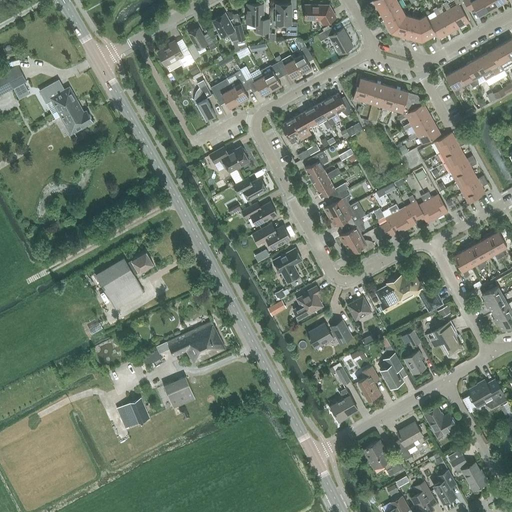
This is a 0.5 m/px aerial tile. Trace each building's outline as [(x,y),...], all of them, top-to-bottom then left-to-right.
[(373,0),(384,18),(402,8),(397,0),(373,0)] [(451,8),(461,27),(470,22),(460,4),(461,3),(459,0),(454,0),(457,5),(451,8)] [(482,0),(463,0),(469,11),(475,8),(479,16),(489,11),(482,0)] [(498,6),(495,0),(482,0),(489,11),(498,6)] [(461,27),(451,8),(447,1),(443,3),(447,10),(441,14),(451,32),(461,27)] [(257,24),(256,32),(270,32),(270,18),(264,18),(264,11),(263,11),(263,4),(247,3),(247,23),(257,24)] [(277,4),(276,24),(276,25),(286,25),(286,35),(298,35),(298,22),(291,22),(292,4),(277,4)] [(323,24),(336,17),(330,5),(306,4),(305,19),(321,20),(323,24)] [(451,32),(441,14),(437,7),(433,9),(437,16),(429,20),(436,33),(439,39),(451,32)] [(407,36),(412,16),(406,14),(402,8),(384,18),(391,32),(407,36)] [(239,40),(244,39),(245,38),(241,24),(235,25),(236,27),(236,28),(235,29),(225,12),(212,20),(222,37),(228,33),(232,40),(239,39),(239,40)] [(436,33),(429,20),(426,15),(419,18),(412,16),(407,36),(422,41),(436,33)] [(198,49),(208,43),(199,27),(189,33),(198,49)] [(340,53),(353,46),(343,28),(334,33),(331,27),(317,34),(321,41),(330,35),(340,53)] [(511,38),(503,43),(511,60),(511,38)] [(182,53),(175,40),(164,47),(164,48),(158,51),(165,65),(178,58),(183,67),(195,60),(188,49),(182,53)] [(249,44),(250,51),(265,50),(264,43),(249,44)] [(505,69),(511,65),(511,60),(503,43),(493,49),(502,64),(505,69)] [(313,58),(309,50),(307,46),(301,49),(303,53),(294,58),(302,74),(312,68),(308,61),(313,58)] [(505,69),(502,64),(493,49),(484,54),(495,74),(498,73),(505,69)] [(492,76),(495,74),(484,54),(474,59),(483,74),(486,80),(492,76)] [(293,79),(302,74),(294,58),(284,64),(282,60),(276,63),(283,75),(288,72),(293,79)] [(478,77),(483,74),(474,59),(465,64),(476,85),(479,83),(478,77)] [(278,78),(283,75),(276,63),(271,66),(270,64),(261,70),(264,75),(272,90),(282,85),(278,78)] [(473,87),(476,85),(465,64),(456,70),(464,85),(469,82),(473,87)] [(18,65),(0,74),(0,94),(27,81),(18,65)] [(251,87),(253,91),(258,88),(262,96),(272,90),(264,75),(254,81),(246,66),(241,69),(243,72),(246,79),(251,87)] [(246,79),(243,72),(241,69),(235,73),(239,78),(229,83),(240,103),(249,97),(245,90),(251,87),(246,79)] [(459,88),(464,85),(456,70),(446,75),(454,90),(457,95),(460,94),(459,88)] [(363,100),(369,80),(361,77),(362,75),(358,74),(355,84),(357,84),(353,97),(363,100)] [(204,78),(197,82),(200,86),(200,87),(206,84),(207,84),(206,83),(204,78)] [(46,102),(53,114),(58,111),(77,100),(70,86),(64,89),(59,80),(40,90),(45,100),(50,97),(51,99),(46,102)] [(383,105),(389,85),(380,83),(381,80),(378,80),(377,82),(369,80),(363,100),(383,105)] [(230,108),(240,103),(229,83),(214,92),(221,104),(226,101),(230,108)] [(489,100),(511,91),(511,83),(486,92),(489,100)] [(206,120),(216,114),(207,98),(212,95),(206,84),(200,87),(202,91),(201,93),(200,96),(199,99),(200,99),(201,99),(201,101),(197,103),(206,120)] [(403,111),(408,92),(409,91),(400,88),(401,86),(397,85),(397,88),(389,85),(383,105),(403,111)] [(329,98),(337,112),(341,109),(347,115),(354,111),(345,96),(341,98),(338,92),(329,98)] [(404,113),(422,102),(418,95),(408,92),(403,111),(404,113)] [(331,115),(337,112),(329,98),(319,103),(327,117),(332,126),(335,124),(331,115)] [(77,100),(58,111),(66,126),(69,124),(74,132),(93,121),(87,110),(84,111),(77,100)] [(411,122),(429,112),(424,103),(423,104),(422,102),(404,113),(398,116),(400,120),(407,116),(410,122),(411,122)] [(332,126),(327,117),(319,103),(310,108),(318,122),(322,120),(327,128),(332,126)] [(308,128),(318,122),(310,108),(300,114),(308,128)] [(416,133),(435,123),(429,112),(411,122),(410,122),(403,126),(405,130),(412,126),(416,132),(416,133)] [(311,134),(308,128),(300,114),(291,119),(299,133),(302,139),(311,134)] [(294,136),(299,133),(291,119),(281,124),(289,138),(292,143),(297,141),(294,136)] [(362,129),(359,122),(345,129),(350,136),(362,129)] [(416,133),(416,132),(409,136),(411,139),(418,136),(423,144),(441,134),(435,123),(416,133)] [(440,152),(464,139),(462,135),(456,139),(452,132),(435,142),(440,152)] [(409,137),(403,139),(406,147),(412,144),(409,137)] [(446,162),(463,152),(460,146),(466,143),(464,139),(440,152),(446,162)] [(230,172),(249,161),(241,146),(228,153),(224,146),(210,154),(215,163),(223,158),(230,172)] [(297,154),(300,160),(310,154),(307,149),(297,154)] [(349,162),(356,158),(351,150),(345,153),(349,162)] [(311,177),(325,169),(322,164),(329,161),(323,151),(308,159),(311,165),(305,168),(311,177)] [(451,172),(475,159),(473,155),(467,158),(463,152),(446,162),(451,172)] [(457,182),(474,172),(471,166),(477,163),(475,159),(451,172),(457,182)] [(316,187),(330,179),(340,173),(338,167),(328,172),(327,173),(325,169),(311,177),(316,187)] [(462,192),(486,179),(484,175),(478,178),(474,172),(457,182),(462,192)] [(249,200),(267,190),(260,177),(251,182),(249,177),(234,185),(239,194),(244,191),(249,200)] [(329,199),(334,196),(346,190),(348,188),(345,182),(337,186),(335,188),(330,179),(316,187),(321,196),(327,194),(329,199)] [(486,179),(462,192),(468,202),(486,193),(482,186),(488,183),(486,179)] [(376,198),(379,206),(388,202),(382,188),(376,190),(379,197),(376,198)] [(329,217),(350,205),(348,201),(350,197),(346,190),(334,196),(337,201),(324,208),(329,217)] [(425,193),(438,217),(448,211),(439,194),(432,197),(429,191),(425,193)] [(427,223),(438,217),(425,193),(421,195),(424,201),(419,204),(418,205),(425,218),(427,223)] [(418,205),(419,204),(416,200),(413,194),(409,197),(412,203),(406,206),(415,223),(425,218),(418,205)] [(258,224),(277,214),(270,201),(260,207),(258,202),(242,210),(238,213),(241,219),(246,217),(246,218),(253,214),(258,224)] [(415,223),(406,206),(400,209),(396,203),(393,206),(406,229),(415,223)] [(231,214),(241,209),(239,205),(229,209),(231,214)] [(354,221),(362,217),(357,210),(357,209),(352,209),(350,205),(329,217),(334,226),(347,219),(349,224),(354,221)] [(395,235),(406,229),(393,206),(389,208),(392,214),(386,217),(395,235)] [(345,245),(362,235),(361,232),(361,230),(365,228),(363,224),(364,223),(364,222),(362,217),(354,221),(349,224),(352,229),(340,235),(345,245)] [(388,221),(381,225),(380,226),(387,238),(395,234),(388,221)] [(272,249),(291,238),(284,225),(270,233),(266,226),(253,234),(257,241),(266,237),(272,249)] [(488,233),(501,257),(505,255),(502,249),(507,246),(499,230),(494,233),(492,231),(488,233)] [(498,259),(501,257),(488,233),(484,236),(485,238),(480,240),(489,256),(494,253),(498,259)] [(362,235),(345,245),(350,254),(362,247),(365,252),(370,249),(375,246),(372,241),(366,239),(365,240),(362,235)] [(484,259),(489,256),(480,240),(476,243),(475,241),(470,243),(484,267),(487,265),(484,259)] [(480,269),(484,267),(470,243),(466,246),(467,248),(463,250),(471,266),(476,263),(480,269)] [(294,264),(302,260),(296,247),(273,260),(280,272),(282,271),(287,282),(300,275),(294,264)] [(466,269),(471,266),(463,250),(458,253),(457,251),(452,253),(462,271),(466,277),(469,275),(466,269)] [(139,273),(154,264),(146,251),(131,260),(127,262),(124,256),(95,274),(93,271),(83,277),(92,292),(102,286),(108,295),(116,309),(144,292),(136,277),(135,275),(138,273),(139,273)] [(430,310),(442,303),(435,291),(429,294),(422,281),(419,283),(413,272),(402,278),(400,275),(387,282),(389,285),(377,292),(383,303),(381,304),(385,311),(420,292),(423,297),(430,310)] [(485,305),(503,295),(498,285),(482,294),(485,300),(483,301),(485,305)] [(305,294),(298,298),(296,299),(299,305),(292,309),(298,319),(307,314),(322,305),(317,295),(321,293),(317,286),(304,293),(305,294)] [(503,295),(485,305),(487,308),(489,307),(492,312),(508,303),(511,301),(511,295),(511,296),(506,299),(503,295)] [(356,320),(372,311),(363,296),(348,305),(356,320)] [(282,298),(267,307),(272,315),(286,306),(282,298)] [(495,322),(511,312),(511,310),(508,303),(492,312),(495,317),(493,319),(495,322)] [(436,310),(440,317),(450,312),(446,305),(436,310)] [(511,312),(495,322),(497,326),(499,325),(503,330),(511,324),(511,312)] [(93,332),(100,325),(95,319),(88,326),(93,332)] [(340,343),(353,337),(343,319),(331,326),(332,330),(330,331),(325,322),(307,332),(315,348),(336,336),(340,343)] [(160,353),(161,352),(170,348),(174,357),(186,351),(190,358),(191,358),(194,364),(226,348),(212,320),(156,346),(158,349),(160,353)] [(462,347),(463,346),(461,344),(462,343),(461,341),(462,340),(459,335),(456,336),(454,332),(456,330),(450,321),(429,333),(432,337),(429,339),(433,346),(441,342),(447,353),(448,354),(449,354),(450,353),(451,355),(461,349),(462,348),(462,347)] [(413,346),(420,341),(413,329),(406,333),(413,346)] [(352,359),(365,352),(362,347),(349,353),(352,359)] [(413,374),(426,367),(421,358),(423,357),(419,350),(404,358),(413,374)] [(391,387),(403,380),(397,369),(403,366),(395,352),(384,358),(388,365),(381,369),(391,387)] [(369,400),(381,393),(374,381),(379,378),(372,366),(363,371),(366,377),(358,381),(369,400)] [(344,384),(350,380),(342,367),(335,370),(344,384)] [(164,385),(174,407),(196,398),(187,376),(164,385)] [(487,383),(486,381),(468,391),(470,393),(469,393),(471,396),(477,405),(486,400),(488,403),(494,407),(507,399),(495,378),(487,383)] [(351,413),(358,409),(346,388),(339,391),(343,398),(331,405),(339,421),(352,414),(351,413)] [(125,428),(150,417),(142,397),(117,408),(125,428)] [(438,436),(456,426),(449,413),(443,417),(437,406),(425,413),(438,436)] [(179,409),(183,420),(190,417),(185,407),(179,409)] [(417,439),(423,436),(415,422),(406,427),(405,427),(397,431),(401,438),(395,442),(406,460),(412,456),(408,449),(419,443),(417,439)] [(390,476),(403,468),(395,454),(388,458),(383,448),(384,447),(380,439),(363,449),(376,472),(385,467),(390,476)] [(474,488),(488,481),(483,472),(482,473),(475,461),(468,465),(466,462),(467,461),(463,454),(462,455),(459,450),(460,450),(460,449),(448,456),(452,461),(456,468),(461,465),(463,468),(462,468),(463,469),(474,488)] [(451,486),(456,483),(448,469),(438,475),(441,480),(434,484),(444,501),(456,494),(451,486)] [(429,499),(434,496),(425,480),(414,486),(418,492),(411,496),(420,511),(425,511),(434,507),(429,499)] [(404,511),(410,507),(402,495),(391,501),(394,506),(384,511),(404,511)]
